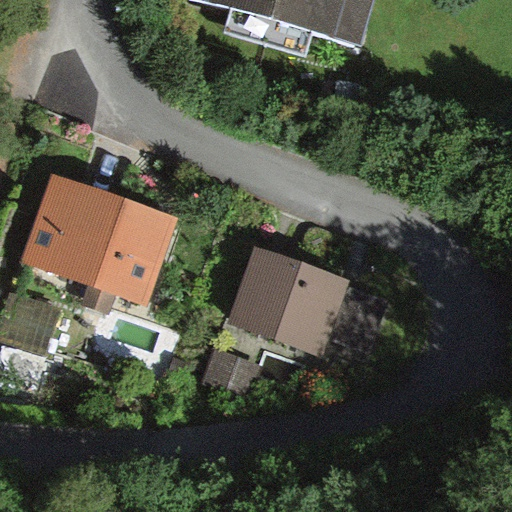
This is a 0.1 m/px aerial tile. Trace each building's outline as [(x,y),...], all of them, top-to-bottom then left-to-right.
[(314,34),(361,48),(375,0),(188,0),(224,10),(217,34),(306,60),(314,34)] [(26,272),(126,302),(154,206),(54,176),(26,272)] [(232,329),(315,357),(323,336),(363,350),(381,297),(258,255),(232,329)] [(0,342),(45,354),(57,310),(9,297),(0,330),(0,342)] [(238,399),(250,369),(215,355),(203,384),(238,399)]
